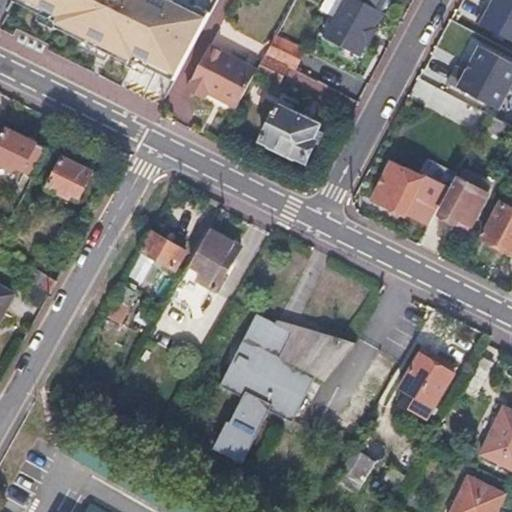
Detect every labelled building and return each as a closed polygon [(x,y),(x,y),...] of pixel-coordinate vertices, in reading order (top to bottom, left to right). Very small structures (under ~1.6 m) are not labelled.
[(168,63),(176,67),(204,17),(177,0),(176,0),(31,0),(54,11),(47,25),(127,60),(134,50),(150,58),(160,63),(162,60),(168,63)] [(365,0),(331,0),(315,35),(361,57),(368,42),(371,44),(378,29),(375,28),(384,9),(365,0)] [(365,0),(384,9),(388,0),(365,0)] [(511,0),(492,0),(487,10),(483,8),(475,22),(511,42),(511,0)] [(290,65),(296,69),(301,61),(305,51),(276,36),(267,53),(290,65)] [(257,71),(211,47),(187,91),(196,96),(205,101),(209,94),(236,109),(254,74),(257,71)] [(454,67),(445,82),(498,111),(511,84),(511,64),(479,47),(465,73),(454,67)] [(290,65),(267,53),(257,71),(280,83),(285,74),(290,65)] [(324,119),(279,98),(260,137),(306,158),(324,119)] [(489,117),(486,115),(479,129),(490,135),(492,132),(505,139),(510,129),(496,121),(489,117)] [(28,137),(9,127),(0,143),(0,161),(14,169),(16,165),(33,174),(47,147),(28,137)] [(78,162),(62,154),(45,185),(66,196),(69,190),(79,196),(93,171),(78,162)] [(419,178),(391,162),(372,198),(394,210),(416,222),(417,220),(434,187),(419,178)] [(460,179),(458,178),(439,216),(448,221),(457,226),(461,221),(471,227),(488,195),(479,190),(483,181),(464,171),(460,179)] [(421,175),(419,178),(434,187),(417,220),(427,226),(447,189),(421,175)] [(511,209),(500,203),(482,239),(497,247),(511,254),(511,209)] [(227,235),(212,227),(191,265),(201,271),(197,278),(216,288),(241,244),(227,235)] [(152,232),(143,248),(177,267),(187,250),(169,241),(152,232)] [(56,278),(33,265),(25,279),(48,292),(56,278)] [(0,285),(0,318),(14,293),(0,285)] [(128,303),(118,298),(109,316),(119,321),(128,303)] [(277,321),(258,312),(221,386),(242,397),(218,449),(245,461),(269,409),(293,421),(316,373),(328,380),(357,339),(285,320),(279,318),(277,321)] [(438,362),(422,352),(401,385),(434,406),(454,372),(438,362)] [(511,411),(502,407),(479,453),(511,469),(511,411)] [(214,511),(70,429),(58,449),(61,450),(167,511),(214,511)] [(420,452),(407,444),(398,460),(411,467),(420,452)] [(370,457),(356,449),(344,469),(358,478),(370,457)] [(494,511),(504,493),(468,475),(449,511),(494,511)]
